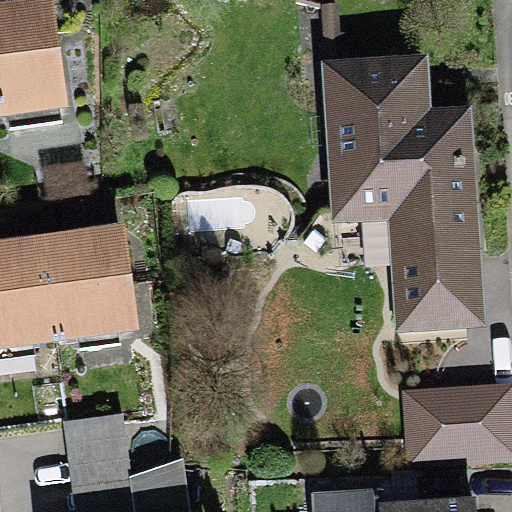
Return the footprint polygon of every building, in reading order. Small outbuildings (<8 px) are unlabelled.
[(0,113),(61,105),(48,11),(0,18),(0,113)] [(462,123),(422,126),(419,86),(397,87),(397,74),(334,78),(343,216),(427,211),(430,260),(402,262),(406,325),(466,320),(462,259),(471,258),(462,123)] [(117,239),(45,249),(57,338),(129,328),(117,239)] [(45,249),(0,254),(0,346),(57,338),(45,249)] [(511,442),(509,392),(405,399),(410,468),(511,461),(511,442)] [(136,511),(136,508),(133,479),(124,420),(64,428),(75,511),(136,511)] [(136,508),(180,504),(171,467),(133,479),(136,508)] [(475,511),(475,509),(416,511),(383,511),(383,497),(331,500),(314,501),(314,511),(475,511)]
